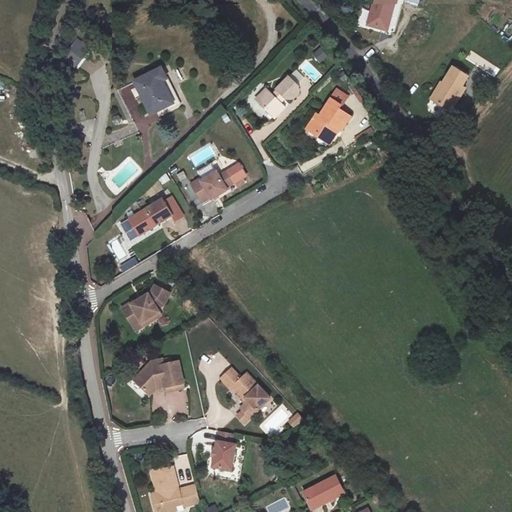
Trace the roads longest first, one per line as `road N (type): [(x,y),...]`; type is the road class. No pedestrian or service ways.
road 1 (residential): [(304,0),(419,142),(511,286)]
road 2 (residential): [(80,303),(43,69),(61,0)]
road 3 (residential): [(288,176),(80,303)]
road 4 (residential): [(122,511),(80,303)]
